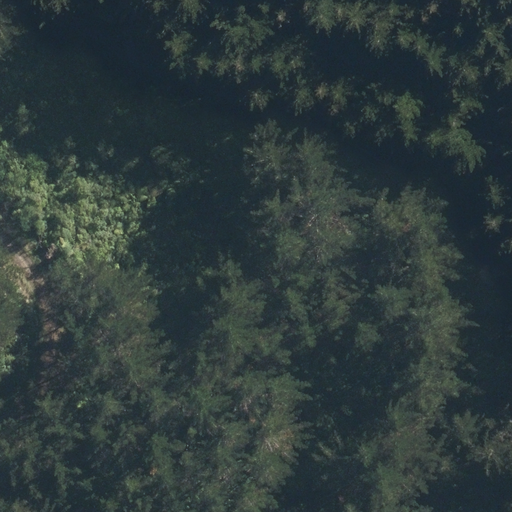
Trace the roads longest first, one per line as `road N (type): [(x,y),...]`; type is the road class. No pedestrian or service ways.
road 1 (track): [(404,511),(447,388),(461,258),(418,182),(336,131),(51,0)]
road 2 (track): [(0,250),(31,314),(0,401)]
